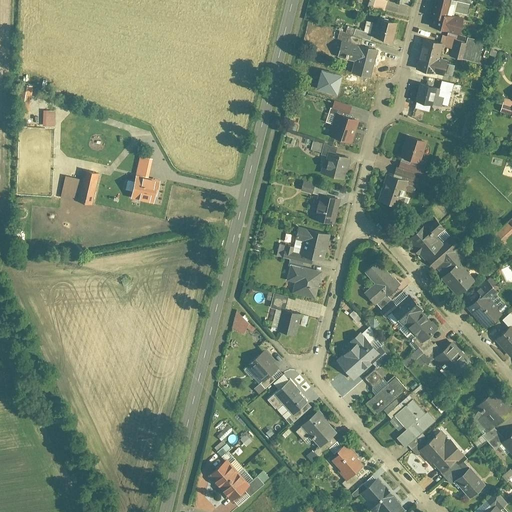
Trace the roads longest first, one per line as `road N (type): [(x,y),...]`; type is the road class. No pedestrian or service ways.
road 1 (tertiary): [(165,511),(291,0)]
road 2 (residential): [(354,217),(313,379),(439,511)]
road 3 (residential): [(354,217),(374,228),(511,382)]
road 4 (residential): [(418,0),(393,96),(377,125)]
